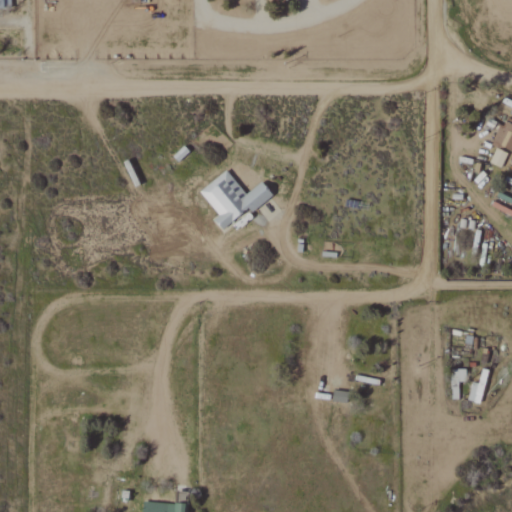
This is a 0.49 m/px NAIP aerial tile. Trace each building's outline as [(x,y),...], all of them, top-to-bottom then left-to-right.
[(511,122),(504,119),(494,144),(511,151),(511,122)] [(507,153),(495,149),(490,164),(502,168),(507,153)] [(200,192),(219,216),(214,220),(223,232),(271,195),(261,182),(245,195),(227,171),(200,192)] [(468,401),(481,403),(487,370),(481,370),(479,384),(471,382),(468,401)] [(186,511),(187,504),(142,502),(141,511),(186,511)]
